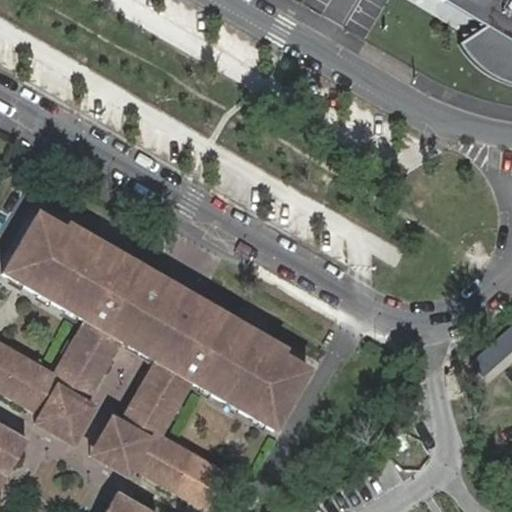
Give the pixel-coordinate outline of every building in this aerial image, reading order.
[(511,0),(442,0),(443,0),(461,0),(492,19),(483,24),(456,38),(459,45),(466,55),(474,63),(484,71),(500,80),(511,84),(511,83),(511,0)] [(461,0),(443,0),(483,24),(492,19),(461,0)] [(286,350),(193,296),(117,253),(67,223),(65,227),(37,213),(0,273),(0,276),(81,322),(55,369),(71,387),(94,390),(108,373),(124,382),(139,358),(150,365),(193,389),(275,432),(309,371),(284,354),(286,350)] [(511,324),(473,358),(485,373),(511,350),(511,324)] [(52,374),(0,343),(0,396),(30,414),(45,395),(52,374)] [(111,417),(86,458),(156,500),(151,507),(160,511),(208,511),(228,476),(162,436),(193,389),(150,365),(119,421),(111,417)] [(96,407),(55,384),(32,425),(74,449),(96,407)] [(0,486),(27,441),(0,425),(0,486)] [(150,511),(117,494),(106,511),(150,511)]
